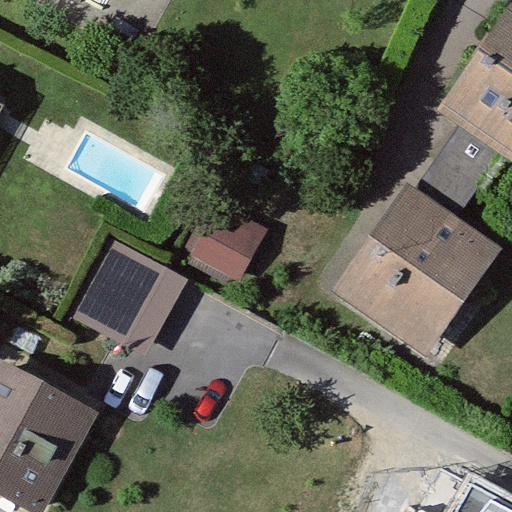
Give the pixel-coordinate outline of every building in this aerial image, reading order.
[(511,13),(443,111),(462,124),(505,155),(511,159),(511,13)] [(505,155),(462,124),(417,191),(461,221),(505,155)] [(417,191),(410,186),(334,294),(429,360),(504,252),(461,221),(417,191)] [(267,231),(212,203),(185,255),(241,283),(267,231)] [(188,283),(113,242),(71,320),(145,360),(188,283)] [(46,511),(99,415),(0,361),(0,499),(23,511),(46,511)] [(511,511),(511,494),(471,472),(443,511),(511,511)]
